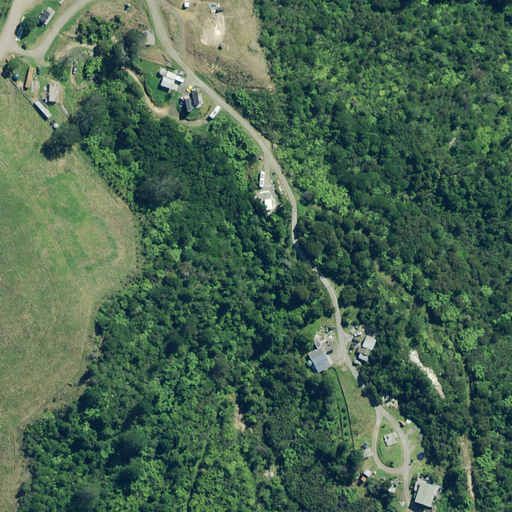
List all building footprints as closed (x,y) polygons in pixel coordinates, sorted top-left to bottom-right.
[(166,71),(164,77),(173,80),(176,74),(166,71)] [(260,175),(259,190),(258,190),(257,200),(266,200),(266,190),(264,190),(264,176),(260,175)] [(359,352),(360,353),(358,358),(367,362),(369,356),(375,341),(365,337),(359,352)] [(394,432),(384,437),(388,446),(398,442),(394,432)] [(368,457),(365,451),(359,454),(362,460),(368,457)] [(429,465),(424,458),(420,461),(426,467),(429,465)] [(435,487),(417,481),(414,489),(418,490),(413,502),(428,507),(435,487)] [(395,489),(392,488),(394,485),(388,482),(387,485),(384,491),(392,495),(395,489)]
